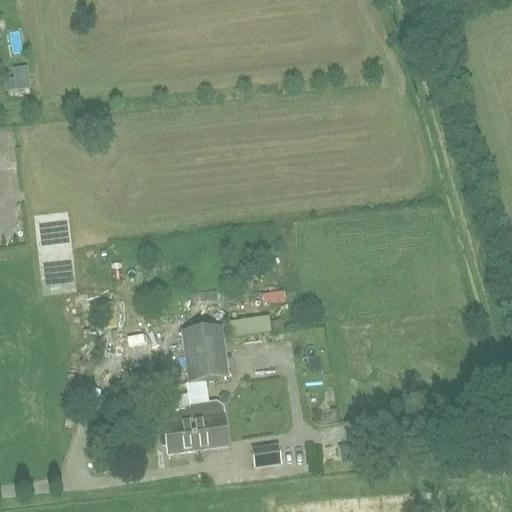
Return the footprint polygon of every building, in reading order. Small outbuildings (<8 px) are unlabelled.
[(266,311),(290,310),(290,296),(265,297),(266,311)] [(241,300),(242,316),(257,315),(256,299),(241,300)] [(228,325),(231,341),(238,340),(265,336),(271,335),(268,320),(228,325)] [(181,334),(188,386),(205,384),(229,381),(222,329),(181,334)] [(119,399),(143,396),(140,380),(117,383),(119,399)] [(191,407),(198,453),(228,448),(223,417),(222,409),(216,404),(208,405),(205,384),(188,386),(186,387),(189,408),(191,407)] [(168,457),(198,453),(191,407),(189,408),(165,411),(162,417),(165,434),(163,434),(160,437),(161,444),(164,446),(166,446),(168,457)] [(280,469),(278,449),(251,452),(254,472),(280,469)] [(313,451),(313,464),(330,464),(331,452),(313,451)] [(451,467),(455,489),(478,485),(474,463),(451,467)]
